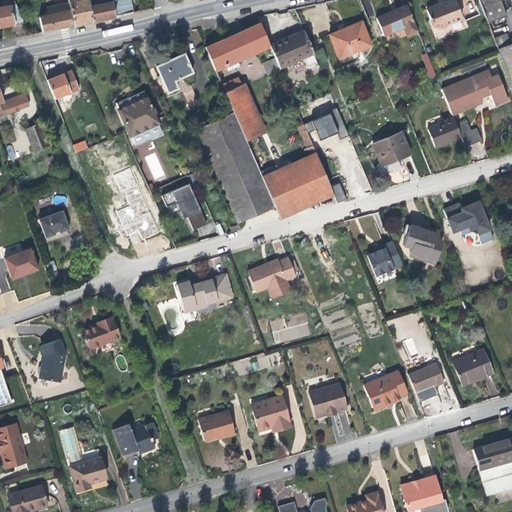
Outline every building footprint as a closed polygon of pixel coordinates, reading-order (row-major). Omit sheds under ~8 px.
[(70,10),(73,25),(84,23),(92,21),(87,0),(77,0),(76,0),(75,0),(68,0),(70,8),(70,10)] [(87,0),(92,21),(106,18),(114,16),(110,0),(87,0)] [(110,0),(114,16),(124,14),(130,13),(127,0),(110,0)] [(462,18),(454,0),(447,0),(439,3),(425,8),(431,26),(432,28),(438,31),(444,30),(447,23),(462,18)] [(478,0),(487,23),(505,17),(500,0),(478,0)] [(0,27),(9,26),(22,23),(15,4),(0,6),(0,27)] [(408,36),(418,33),(408,7),(392,12),(376,18),(383,37),(405,28),(408,36)] [(38,17),(41,32),(56,28),(73,25),(70,10),(66,11),(61,12),(38,17)] [(371,46),(361,21),(345,28),(328,35),(338,59),(371,46)] [(231,34),(204,47),(215,70),(236,60),(237,63),(242,61),(241,58),(270,45),(260,22),(231,34)] [(313,53),(304,31),(289,37),(270,46),(275,56),(279,67),(313,53)] [(493,38),(498,52),(511,87),(511,86),(511,43),(510,44),(506,34),(493,38)] [(192,72),(184,53),(168,60),(155,66),(167,93),(178,88),(174,80),(192,72)] [(279,67),(275,56),(262,62),(269,77),(278,73),(280,76),(282,74),(279,67)] [(429,78),(436,76),(431,63),(424,66),(429,78)] [(489,69),(441,88),(452,113),(477,103),(474,95),(479,93),(481,96),(492,91),(496,103),(508,98),(498,73),(491,76),(489,69)] [(59,76),(46,81),(53,100),(60,97),(70,93),(78,90),(70,72),(59,76)] [(225,94),(239,125),(246,140),(261,133),(236,77),(221,84),(225,94)] [(184,90),(186,101),(194,100),(193,89),(184,90)] [(135,145),(161,133),(155,121),(156,120),(144,91),(130,97),(115,103),(130,136),(131,135),(135,145)] [(74,100),(70,93),(60,97),(63,104),(74,100)] [(483,101),(481,96),(479,93),(474,95),(477,103),(480,102),(483,101)] [(0,116),(27,105),(23,94),(1,102),(0,97),(0,116)] [(188,111),(201,142),(239,125),(225,94),(188,111)] [(331,114),(312,121),(320,141),(338,134),(340,140),(349,136),(337,107),(330,110),(331,114)] [(308,156),(262,176),(275,207),(280,219),(334,195),(332,190),(301,116),(294,119),(306,148),(305,149),(308,156)] [(466,118),(455,123),(465,146),(482,139),(476,126),(470,128),(466,118)] [(211,164),(249,147),(246,140),(239,125),(201,142),(211,164)] [(461,142),(455,125),(429,134),(436,152),(446,149),(453,147),(453,145),(461,142)] [(33,153),(47,148),(38,126),(25,130),(33,153)] [(410,159),(402,135),(373,145),(380,168),(397,163),(410,159)] [(73,145),(76,152),(88,148),(85,140),(73,145)] [(190,173),(216,232),(275,207),(262,176),(249,147),(211,164),(190,173)] [(204,224),(187,183),(161,195),(166,207),(175,203),(179,201),(186,217),(192,230),(204,224)] [(332,190),(334,195),(337,204),(347,202),(340,186),(332,190)] [(145,200),(117,210),(130,245),(158,234),(145,200)] [(179,201),(175,203),(179,211),(182,218),(186,217),(179,201)] [(493,240),(478,204),(470,207),(472,210),(462,214),(461,210),(459,205),(442,212),(452,234),(459,231),(461,237),(470,233),(477,236),(481,245),(493,240)] [(68,231),(61,211),(37,220),(44,239),(54,236),(54,234),(56,233),(58,232),(59,234),(68,231)] [(410,252),(410,253),(425,259),(423,266),(432,269),(441,245),(432,243),(434,234),(426,230),(425,235),(422,234),(404,227),(399,239),(404,242),(402,249),(410,252)] [(394,244),(391,239),(380,243),(372,246),(374,250),(394,244)] [(373,273),(401,264),(394,244),(374,250),(366,254),(373,273)] [(36,269),(28,248),(1,258),(9,278),(21,274),(36,269)] [(425,259),(410,253),(407,260),(423,266),(425,259)] [(247,271),(255,291),(265,287),(284,281),(294,277),(292,272),(287,261),(286,259),(278,263),(263,269),(261,265),(247,271)] [(267,262),(261,265),(263,269),(278,263),(276,259),(267,262)] [(209,305),(232,298),(226,277),(209,281),(192,285),(191,281),(178,286),(185,314),(209,308),(209,305)] [(284,281),(265,287),(270,298),(288,291),(284,281)] [(120,338),(112,317),(100,321),(102,324),(96,326),(82,332),(89,350),(120,338)] [(63,352),(58,338),(48,341),(39,345),(42,353),(41,363),(37,365),(37,372),(39,375),(38,377),(59,381),(63,352)] [(478,382),(491,376),(481,352),(452,365),(462,388),(478,382)] [(267,356),(258,360),(261,369),(271,366),(267,356)] [(433,366),(408,376),(415,394),(426,390),(430,388),(431,390),(441,386),(433,366)] [(384,408),(392,404),(391,401),(397,398),(406,394),(397,372),(363,387),(373,409),(382,405),(384,408)] [(346,412),(340,386),(308,395),(315,419),(323,417),(324,420),(329,419),(328,415),(331,415),(333,414),(334,418),(339,417),(339,413),(346,412)] [(280,398),(269,402),(270,406),(251,412),(256,432),(271,429),(277,427),(278,432),(289,429),(280,398)] [(270,406),(269,402),(250,407),(251,412),(270,406)] [(197,420),(201,437),(220,432),(222,437),(233,433),(226,411),(197,420)] [(112,430),(122,456),(129,454),(135,452),(134,449),(137,448),(139,454),(147,451),(154,448),(151,442),(150,438),(157,435),(152,423),(131,431),(128,424),(112,430)] [(15,424),(0,428),(0,468),(0,469),(26,462),(15,424)] [(59,428),(69,466),(84,462),(74,424),(59,428)] [(220,432),(201,437),(203,442),(219,437),(222,437),(220,432)] [(511,440),(497,445),(475,451),(488,500),(511,493),(511,440)] [(84,462),(69,466),(76,491),(90,487),(88,482),(98,479),(106,477),(101,458),(84,462)] [(402,487),(407,511),(409,511),(442,503),(435,477),(421,481),(402,487)] [(47,507),(41,486),(7,495),(12,511),(31,511),(39,509),(47,507)] [(348,511),(382,511),(378,492),(366,496),(367,501),(364,502),(361,503),(360,500),(346,505),(348,511)] [(328,511),(325,498),(313,502),(308,510),(310,510),(309,511),(295,511),(294,502),(277,506),(278,511),(328,511)]
